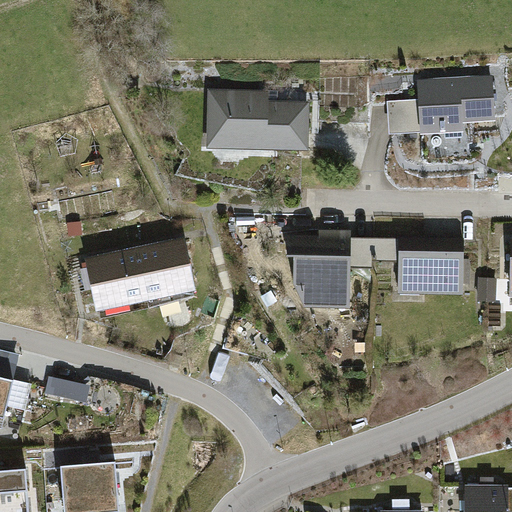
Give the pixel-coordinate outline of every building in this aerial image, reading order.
[(488,78),(414,82),(417,135),(459,132),(458,121),(491,119),(488,78)] [(206,93),(205,149),(303,151),(304,105),(265,104),(265,94),(206,93)] [(345,239),(283,237),(283,262),(289,262),(288,290),(300,306),(344,307),(345,272),(345,239)] [(396,264),(396,239),(369,239),(345,239),(345,272),(366,273),(366,264),(370,264),(396,264)] [(458,241),(396,239),(396,264),(395,296),(457,298),(458,241)] [(182,243),(84,263),(94,313),(192,293),(182,243)] [(496,280),(477,279),(476,301),(496,301),(496,280)] [(248,324),(237,334),(256,354),(267,344),(248,324)] [(0,346),(0,372),(16,377),(22,352),(0,346)] [(359,358),(337,359),(337,374),(360,374),(359,358)] [(88,400),(92,383),(51,373),(47,390),(88,400)] [(13,379),(0,375),(0,427),(2,428),(13,379)] [(17,377),(8,403),(26,409),(35,383),(17,377)] [(119,511),(117,461),(61,464),(62,511),(119,511)] [(47,463),(49,511),(57,511),(62,511),(60,462),(47,463)] [(32,511),(29,466),(0,468),(0,511),(32,511)] [(511,485),(464,486),(464,511),(505,511),(506,510),(511,509),(511,485)]
